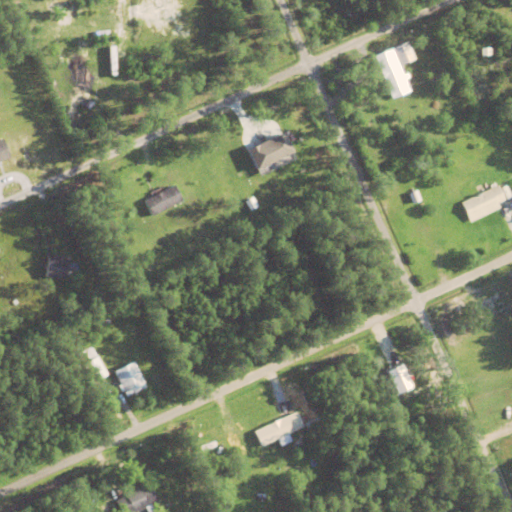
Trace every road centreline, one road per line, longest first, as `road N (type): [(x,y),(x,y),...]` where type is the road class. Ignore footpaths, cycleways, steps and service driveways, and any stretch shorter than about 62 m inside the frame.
road 1 (residential): [(0,494),(511,258)]
road 2 (residential): [(505,511),(280,0)]
road 3 (residential): [(0,207),(453,0)]
